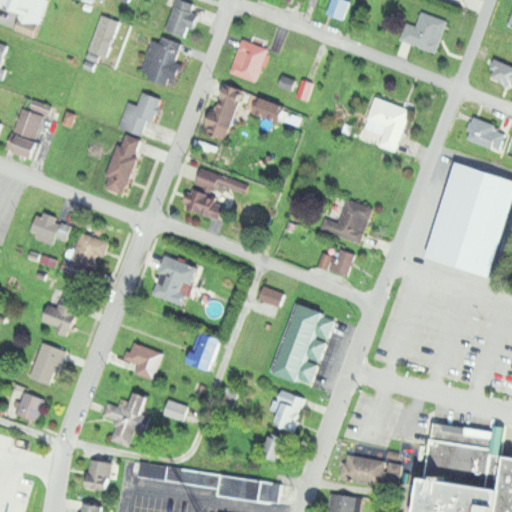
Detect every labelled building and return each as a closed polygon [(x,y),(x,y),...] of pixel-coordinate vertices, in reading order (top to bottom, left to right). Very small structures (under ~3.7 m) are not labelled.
[(0,0),(47,0),(34,36),(16,29),(22,13),(0,3),(0,0)] [(347,0),(341,17),(326,11),(330,0),(347,0)] [(174,4),(194,11),(194,12),(199,14),(194,28),(189,26),(185,36),(165,29),(174,4)] [(411,42),(399,38),(406,20),(418,25),(423,11),(450,21),(438,52),(411,42)] [(108,56),(90,50),(103,13),(122,20),(108,56)] [(162,41),(164,35),(182,41),(166,84),(148,78),(150,72),(141,68),(152,37),(162,41)] [(257,80),(232,70),(244,38),(270,48),(257,80)] [(0,59),(0,40),(9,44),(3,61),(0,59)] [(511,85),(490,75),(498,59),(511,65),(511,85)] [(292,91),(279,85),(283,74),(297,79),(292,91)] [(246,92),(228,141),(208,134),(225,85),(246,92)] [(144,90),(162,97),(153,121),(147,119),(142,134),(120,126),(129,100),(138,104),(144,90)] [(283,122),(254,111),(260,94),(289,105),(283,122)] [(52,114),(31,107),(35,96),(56,104),(52,114)] [(377,96),(412,110),(396,151),(381,145),(389,124),(369,116),(377,96)] [(37,141),(41,142),(35,159),(7,148),(13,132),(15,132),(24,107),(47,115),(37,141)] [(72,127),(62,124),(68,109),(77,113),(72,127)] [(498,151),(465,139),(474,115),(497,123),(494,129),(504,133),(498,151)] [(113,172),(110,171),(118,148),(121,149),(126,135),(143,140),(138,155),(140,156),(132,178),(130,178),(124,193),(108,187),(113,172)] [(201,166),(221,173),(216,189),(196,182),(201,166)] [(246,192),(220,181),(223,175),(249,185),(246,192)] [(206,204),(223,210),(220,219),(187,208),(190,201),(185,200),(188,192),(193,194),(195,188),(210,193),(206,204)] [(350,198),(375,209),(361,244),(322,228),(326,218),(340,223),(350,198)] [(53,241),(37,236),(39,231),(32,229),(38,214),(43,216),(45,209),(59,214),(57,220),(60,222),(53,241)] [(104,239),(109,241),(103,255),(98,253),(93,268),(86,265),(71,259),(82,230),(104,239)] [(350,274),(335,269),(342,248),(357,253),(350,274)] [(184,305),(156,295),(170,255),(198,265),(184,305)] [(82,275),(63,267),(67,257),(71,259),(86,265),(82,275)] [(46,278),(37,276),(39,270),(47,272),(46,278)] [(281,307),(259,298),(265,284),(287,292),(281,307)] [(70,327),(67,334),(57,329),(60,323),(45,317),(51,303),(59,307),(67,289),(83,296),(75,313),(78,315),(73,328),(70,327)] [(309,355),(307,360),(318,364),(310,383),(299,379),(299,381),(271,370),(297,301),(326,312),(325,314),(336,318),(329,338),(317,334),(316,338),(326,342),(320,359),(309,355)] [(212,370),(189,361),(193,350),(200,352),(207,332),(223,338),(212,370)] [(51,383),(31,375),(45,341),(65,350),(51,383)] [(155,379),(138,373),(142,363),(130,358),(136,341),(165,351),(155,379)] [(17,412),(27,390),(48,399),(38,421),(17,412)] [(145,433),(136,429),(130,447),(111,440),(117,421),(104,417),(110,402),(129,408),(135,390),(149,395),(142,414),(151,417),(145,433)] [(183,420),(166,414),(171,399),(188,405),(183,420)] [(295,431),(276,425),(284,401),(303,407),(295,431)] [(429,416),(415,511),(511,511),(511,459),(502,458),(507,427),(429,416)] [(286,462),(265,455),(272,432),(293,439),(286,462)] [(390,461),(402,464),(399,480),(382,477),(380,485),(342,478),(344,464),(346,464),(348,453),(385,460),(383,470),(388,471),(390,461)] [(110,490),(87,487),(91,459),(114,462),(110,490)] [(220,487),(140,476),(142,462),(283,482),(282,489),(283,489),(281,503),(219,494),(220,487)] [(333,511),(335,493),(363,495),(361,511),(333,511)] [(82,511),(84,502),(105,504),(104,511),(82,511)]
